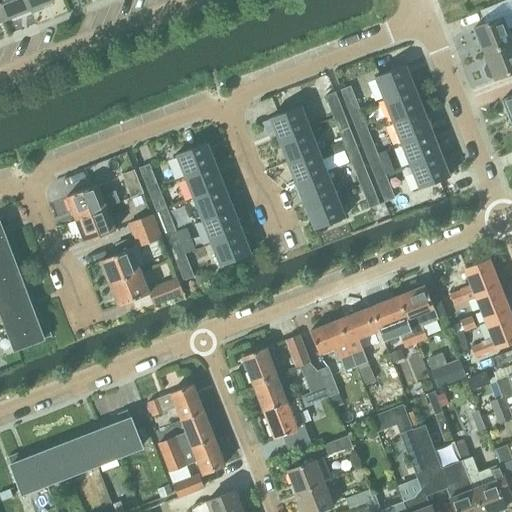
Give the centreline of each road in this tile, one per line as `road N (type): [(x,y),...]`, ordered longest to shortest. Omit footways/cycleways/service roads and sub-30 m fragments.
road 1 (residential): [(206,336),(506,221)]
road 2 (residential): [(0,415),(206,336)]
road 3 (residential): [(223,98),(427,19)]
road 4 (residential): [(506,221),(427,19)]
road 5 (residential): [(25,175),(223,98)]
road 6 (residential): [(0,75),(198,0)]
road 7 (residential): [(275,511),(206,336)]
road 8 (residential): [(88,323),(25,175)]
road 9 (residential): [(280,228),(223,98)]
